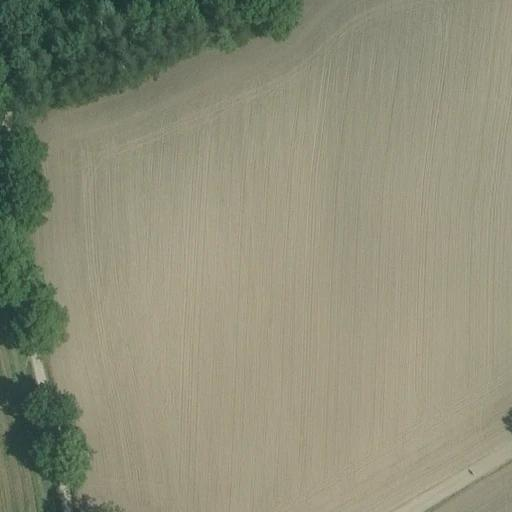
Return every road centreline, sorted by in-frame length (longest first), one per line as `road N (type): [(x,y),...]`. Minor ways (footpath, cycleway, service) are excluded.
road 1 (track): [(66,511),(11,251),(7,0)]
road 2 (track): [(511,447),(403,511)]
